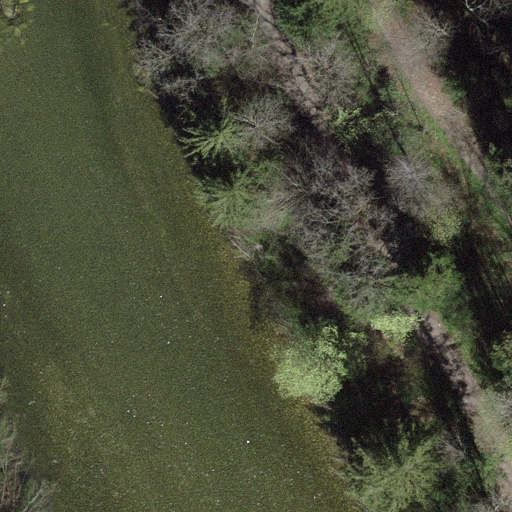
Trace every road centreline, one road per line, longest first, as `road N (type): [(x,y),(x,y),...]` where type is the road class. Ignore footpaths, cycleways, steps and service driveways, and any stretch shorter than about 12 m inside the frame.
road 1 (track): [(275,0),(511,457)]
road 2 (track): [(412,0),(511,163)]
